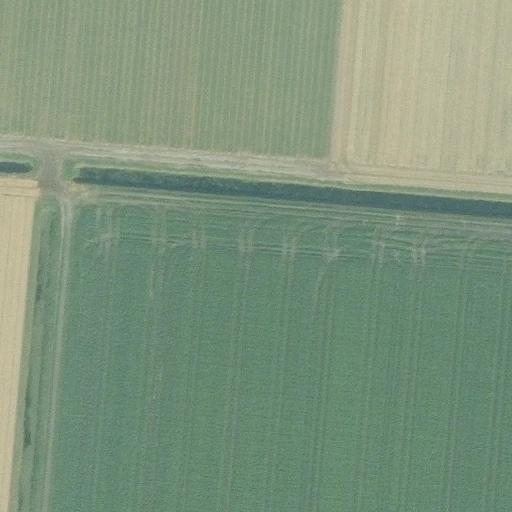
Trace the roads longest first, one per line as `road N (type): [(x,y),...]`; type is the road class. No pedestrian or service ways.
road 1 (track): [(50,174),(53,186),(74,195),(511,232)]
road 2 (track): [(511,188),(334,173),(349,0)]
road 3 (track): [(0,147),(334,173)]
road 4 (track): [(87,196),(67,216),(42,511)]
